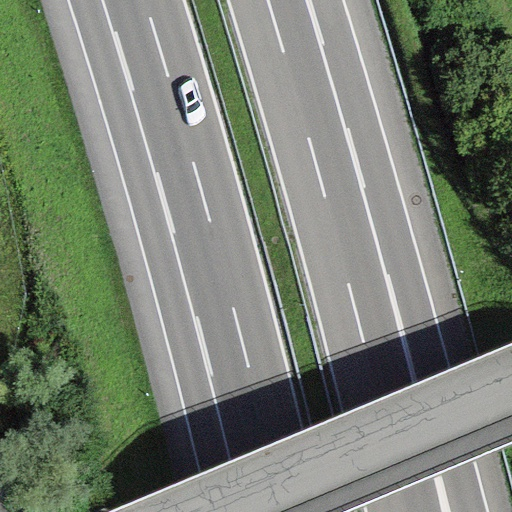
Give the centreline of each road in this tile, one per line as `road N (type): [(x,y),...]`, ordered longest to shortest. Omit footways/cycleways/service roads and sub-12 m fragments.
road 1 (motorway): [(441,511),(284,49)]
road 2 (motorway): [(405,511),(284,49)]
road 3 (motorway): [(142,0),(247,366)]
road 4 (unclassified): [(216,511),(511,391)]
road 5 (motorway): [(247,366),(281,511)]
road 6 (motorway): [(247,366),(257,511)]
